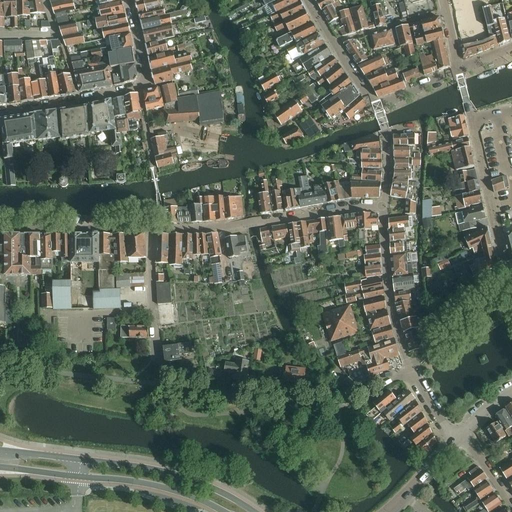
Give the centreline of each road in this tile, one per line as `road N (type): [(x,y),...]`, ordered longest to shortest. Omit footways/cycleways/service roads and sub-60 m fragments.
road 1 (residential): [(364,400),(337,406),(0,367)]
road 2 (tertiary): [(252,511),(214,488),(160,470),(0,450)]
road 3 (residential): [(384,206),(388,288),(409,369),(443,423),(461,436)]
road 4 (residential): [(149,227),(228,227),(384,206)]
road 5 (residential): [(130,0),(145,63),(140,86),(0,114)]
road 6 (tertiary): [(0,466),(154,484),(224,511)]
road 7 (residential): [(511,285),(472,119)]
road 8 (residential): [(149,227),(0,228)]
road 9 (residential): [(149,227),(157,357)]
